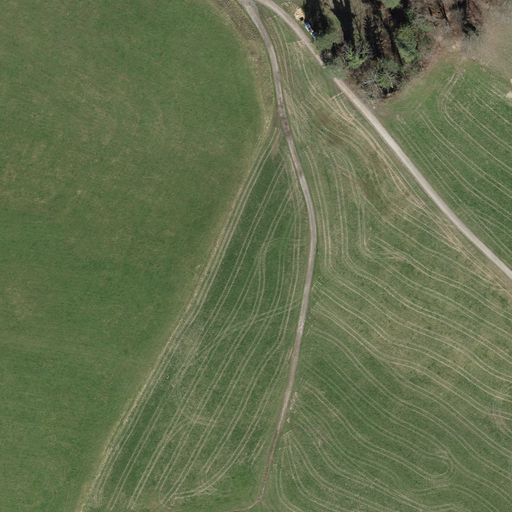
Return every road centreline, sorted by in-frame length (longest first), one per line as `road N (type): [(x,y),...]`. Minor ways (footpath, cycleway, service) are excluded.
road 1 (track): [(242,0),(272,53),(313,223),(279,433)]
road 2 (track): [(264,0),(511,279)]
